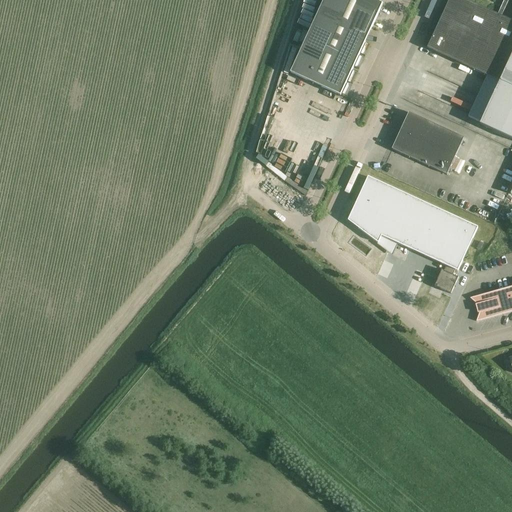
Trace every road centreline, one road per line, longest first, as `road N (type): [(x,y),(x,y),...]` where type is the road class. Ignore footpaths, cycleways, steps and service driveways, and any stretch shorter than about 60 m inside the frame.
road 1 (track): [(298,0),(242,183),(250,188),(198,237)]
road 2 (unclassified): [(316,242),(427,0)]
road 3 (unclassified): [(405,0),(300,229)]
road 4 (residential): [(316,242),(440,346),(511,332)]
